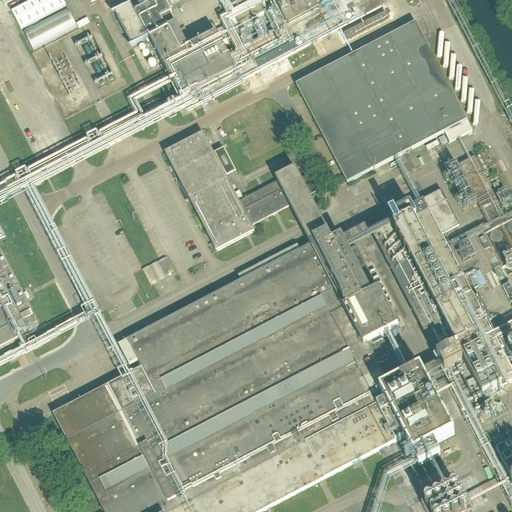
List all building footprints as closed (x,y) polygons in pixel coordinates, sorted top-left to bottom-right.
[(35,0),(11,13),(21,31),(65,7),(61,0),(35,0)] [(180,101),(181,100),(188,113),(242,84),(241,82),(384,7),(379,0),(279,0),(275,3),(289,28),(229,59),(216,35),(188,49),(170,14),(171,14),(163,0),(158,0),(134,13),(131,5),(114,14),(132,48),(149,39),(180,101)] [(247,29),(259,23),(256,19),(269,12),(263,0),(233,0),(223,5),(236,30),(245,25),(247,29)] [(32,53),(76,30),(66,11),(22,34),(32,53)] [(221,22),(227,19),(224,14),(218,17),(221,22)] [(472,133),(466,121),(416,24),(296,87),(347,184),(444,133),(450,145),(472,133)] [(235,170),(281,150),(273,133),(283,128),(278,117),(256,127),(251,116),(243,119),(249,132),(223,143),(235,170)] [(290,207),(281,190),(277,182),(238,202),(203,135),(165,155),(216,252),(254,232),(251,227),(290,207)] [(491,232),(509,223),(504,214),(511,209),(511,203),(497,176),(487,181),(475,158),(457,167),(448,172),(468,209),(477,204),(491,232)] [(138,363),(142,370),(54,416),(104,511),(264,511),(404,439),(419,467),(440,456),(435,446),(454,436),(408,347),(391,356),(381,336),(398,327),(380,291),(379,291),(356,247),(348,251),(343,242),(334,247),(327,235),(329,234),(309,197),(318,192),(309,176),(300,180),(295,170),(276,180),(277,182),(281,190),(290,207),(310,247),(301,252),(298,246),(238,277),(241,283),(119,347),(129,367),(138,363)] [(459,226),(441,192),(396,216),(395,214),(390,217),(392,220),(371,231),(445,372),(456,366),(476,403),(511,384),(511,370),(486,321),(490,318),(478,296),(474,298),(442,236),(459,226)] [(15,336),(36,325),(0,256),(0,350),(17,341),(15,336)] [(511,481),(511,482),(511,483),(511,441),(496,449),(511,480),(511,481)] [(426,511),(471,511),(458,485),(422,504),(426,511)]
